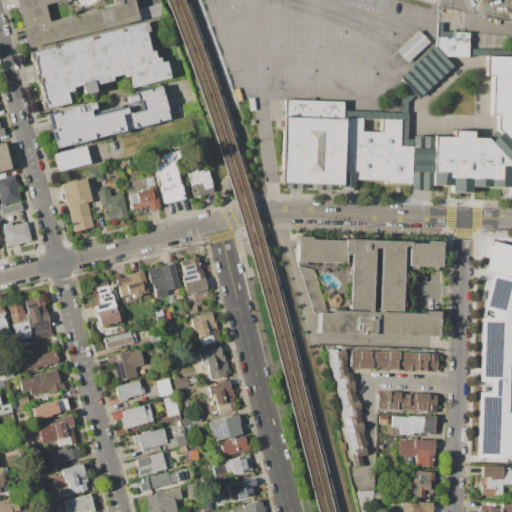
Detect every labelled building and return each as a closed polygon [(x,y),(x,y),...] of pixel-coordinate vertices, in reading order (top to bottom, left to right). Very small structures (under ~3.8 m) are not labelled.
[(15,0),(133,0),(138,20),(110,27),(110,24),(34,43),(34,46),(27,48),(15,0)] [(27,52),(42,109),(68,103),(65,92),(72,91),(71,87),(80,85),(82,94),(93,91),(91,82),(94,81),(95,84),(127,76),(130,88),(170,78),(166,60),(160,62),(159,56),(155,57),(153,50),(149,51),(145,33),(148,32),(145,23),(27,52)] [(417,30),(422,36),(428,42),(408,60),(406,62),(395,51),(417,30)] [(400,78),(413,65),(433,46),(435,47),(435,40),(435,31),(468,32),(467,57),(443,56),(452,65),(418,97),(400,78)] [(511,56),(485,55),(484,77),(490,77),(489,116),(495,116),(495,130),(494,130),(486,137),(472,137),(473,131),(452,130),(452,136),(432,136),(432,137),(412,137),(412,139),(406,139),(407,112),(345,110),(345,101),(280,99),(278,183),(285,183),(285,189),(334,191),(334,186),(341,186),(341,190),(353,190),(353,180),(382,181),(382,183),(408,184),(408,190),(431,190),(431,185),(448,186),(448,192),(470,193),(470,186),(507,187),(507,190),(507,194),(511,194),(511,56)] [(45,116),(92,103),(93,108),(88,109),(90,116),(125,107),(126,112),(130,111),(130,113),(142,110),(140,101),(137,102),(137,101),(128,103),(126,97),(135,95),(134,92),(161,85),(170,119),(54,150),(45,116)] [(3,143),(0,143),(0,171),(9,169),(3,143)] [(52,153),(85,145),(89,163),(56,171),(52,153)] [(148,158),(176,151),(187,198),(160,204),(148,158)] [(102,179),(88,184),(84,170),(98,166),(102,179)] [(207,168),(195,171),(194,168),(186,170),(193,196),(213,191),(207,168)] [(0,178),(13,175),(19,200),(1,205),(0,201),(0,178)] [(123,181),(151,175),(159,210),(148,212),(148,209),(130,213),(123,181)] [(59,184),(84,178),(90,201),(86,202),(68,207),(65,207),(59,184)] [(96,191),(108,188),(110,196),(120,194),(126,216),(103,221),(96,191)] [(0,207),(0,211),(1,215),(22,210),(20,202),(0,207)] [(92,226),(86,202),(68,207),(74,230),(92,226)] [(12,225),(26,222),(31,241),(19,244),(19,246),(14,247),(13,245),(6,246),(2,229),(7,227),(6,223),(11,222),(12,225)] [(295,237),(309,238),(309,240),(342,241),(342,239),(409,241),(409,243),(426,244),(426,241),(441,242),(440,268),(402,266),(401,271),(405,271),(404,285),(401,285),(400,301),(404,301),(403,308),(400,308),(400,313),(424,314),(424,311),(438,312),(437,337),(315,333),(316,312),(330,313),(330,310),(348,311),(350,255),(344,255),(344,264),(294,262),(295,237)] [(511,247),(490,243),(484,271),(511,276),(511,247)] [(177,262),(195,257),(199,271),(200,271),(205,289),(184,295),(179,277),(181,276),(177,262)] [(146,269),(172,263),(178,287),(166,290),(167,295),(155,298),(151,283),(150,283),(146,269)] [(311,266),(299,269),(311,314),(323,311),(311,266)] [(116,280),(122,303),(134,300),(135,304),(141,302),(139,295),(147,293),(142,271),(127,275),(127,277),(116,280)] [(474,457),(511,458),(511,393),(506,393),(508,362),(511,361),(511,277),(482,276),(477,381),(488,382),(488,393),(477,392),(474,457)] [(88,285),(99,327),(119,321),(112,294),(109,295),(106,280),(88,285)] [(7,306),(42,297),(52,336),(32,341),(31,337),(17,341),(7,306)] [(196,306),(198,311),(188,314),(187,308),(196,306)] [(153,310),(161,308),(164,320),(156,322),(153,310)] [(212,316),(213,316),(217,331),(215,331),(218,342),(200,346),(197,332),(194,333),(190,316),(210,311),(212,316)] [(136,341),(131,342),(132,344),(106,350),(103,338),(129,331),(129,333),(134,332),(136,341)] [(149,336),(159,334),(161,341),(150,344),(149,336)] [(205,351),(204,350),(219,346),(221,352),(222,352),(224,359),(225,359),(228,370),(225,370),(226,376),(209,380),(207,370),(205,370),(203,364),(201,364),(198,353),(205,351)] [(343,350),(337,351),(337,350),(325,349),(341,408),(340,408),(346,427),(343,428),(354,466),(362,464),(360,456),(368,454),(361,432),(364,431),(358,410),(360,409),(343,350)] [(130,352),(139,350),(143,365),(133,367),(133,369),(137,368),(139,376),(116,382),(111,365),(108,366),(106,357),(129,351),(130,352)] [(349,350),(436,353),(435,371),(349,368),(349,350)] [(56,355),(58,361),(16,372),(15,370),(13,362),(27,359),(27,358),(53,351),(55,355),(56,355)] [(31,376),(31,375),(55,369),(59,382),(62,381),(64,389),(50,392),(49,389),(29,395),(27,390),(21,392),(18,379),(31,376)] [(3,381),(2,375),(1,373),(15,370),(16,372),(17,377),(3,381)] [(179,376),(179,378),(193,374),(194,377),(195,377),(197,383),(195,383),(196,385),(175,390),(173,380),(174,379),(174,377),(179,376)] [(167,378),(172,394),(159,397),(155,381),(167,378)] [(212,401),(211,397),(209,398),(206,386),(213,384),(213,383),(228,379),(229,385),(230,384),(234,397),(233,398),(236,409),(218,414),(214,400),(212,401)] [(120,399),(118,399),(114,386),(138,380),(139,387),(142,386),(143,392),(141,393),(141,394),(126,397),(127,399),(121,401),(120,399)] [(376,393),(383,393),(383,391),(400,392),(400,393),(413,394),(413,393),(432,393),(432,394),(435,395),(434,411),(375,410),(376,393)] [(26,393),(29,406),(16,409),(13,397),(26,393)] [(179,414),(167,417),(162,399),(174,396),(179,414)] [(39,404),(65,397),(69,409),(42,416),(41,414),(38,415),(36,408),(39,407),(39,404)] [(0,405),(9,403),(12,412),(0,415),(0,405)] [(151,410),(153,420),(152,420),(152,422),(125,429),(125,428),(121,429),(119,419),(122,418),(121,411),(147,404),(149,410),(151,410)] [(200,414),(202,422),(183,427),(181,419),(200,414)] [(238,424),(240,434),(213,441),(211,431),(209,432),(206,421),(212,420),(212,421),(237,414),(240,423),(238,424)] [(71,426),(75,443),(58,448),(56,439),(54,439),(49,420),(59,417),(60,418),(70,415),(73,425),(71,426)] [(378,415),(387,415),(387,425),(378,424),(378,415)] [(434,434),(422,434),(422,436),(416,436),(416,433),(412,433),(412,435),(398,435),(399,427),(390,426),(391,416),(408,417),(408,415),(435,416),(434,434)] [(149,432),(162,428),(165,440),(166,444),(141,450),(139,442),(133,443),(132,436),(142,433),(142,432),(148,430),(149,432)] [(30,434),(33,444),(21,447),(18,437),(30,434)] [(184,435),(186,445),(185,445),(186,451),(178,453),(177,447),(167,449),(166,444),(165,440),(184,435)] [(223,456),(219,443),(228,441),(228,438),(236,436),(236,439),(243,437),(245,445),(248,444),(249,450),(223,456)] [(415,456),(397,455),(398,440),(413,441),(413,439),(434,440),(433,455),(432,455),(432,466),(431,466),(431,467),(418,467),(418,466),(414,466),(415,456)] [(49,452),(65,447),(66,450),(77,447),(80,457),(52,464),(49,452)] [(196,449),(198,458),(190,461),(188,451),(196,449)] [(168,451),(171,466),(164,467),(165,469),(139,476),(138,472),(136,473),(134,466),(137,465),(135,458),(160,452),(161,453),(168,451)] [(253,470),(232,475),(231,472),(225,473),(222,461),(248,454),(253,470)] [(59,497),(57,489),(68,486),(66,482),(65,482),(62,473),(64,473),(63,468),(81,464),(83,472),(85,472),(87,481),(86,481),(88,489),(59,497)] [(511,484),(501,484),(501,495),(493,495),(493,496),(480,495),(480,488),(484,488),(484,484),(479,484),(479,476),(481,476),(481,466),(502,467),(502,468),(511,468),(511,484)] [(176,472),(184,470),(186,477),(178,479),(176,472)] [(416,498),(416,495),(413,495),(413,494),(410,493),(411,488),(409,488),(410,470),(419,470),(419,471),(432,471),(432,496),(421,496),(421,498),(416,498)] [(167,475),(172,474),(174,481),(169,482),(170,485),(144,491),(140,479),(167,472),(167,475)] [(31,489),(22,491),(18,477),(27,474),(31,489)] [(180,486),(178,479),(186,477),(189,476),(190,478),(195,476),(196,482),(180,486)] [(226,485),(254,477),(256,485),(252,486),(254,495),(237,499),(236,494),(229,496),(226,485)] [(188,498),(184,486),(195,483),(198,496),(188,498)] [(146,511),(144,503),(147,503),(146,496),(179,488),(183,507),(176,509),(176,511),(146,511)] [(93,511),(88,511),(64,511),(64,510),(66,509),(64,500),(89,494),(93,511)] [(0,511),(0,500),(15,496),(19,510),(11,511),(0,511)] [(231,511),(243,508),(243,505),(260,501),(263,511),(231,511)] [(400,511),(401,502),(430,503),(430,511),(400,511)] [(511,511),(511,502),(501,502),(501,507),(477,506),(477,511),(511,511)]
